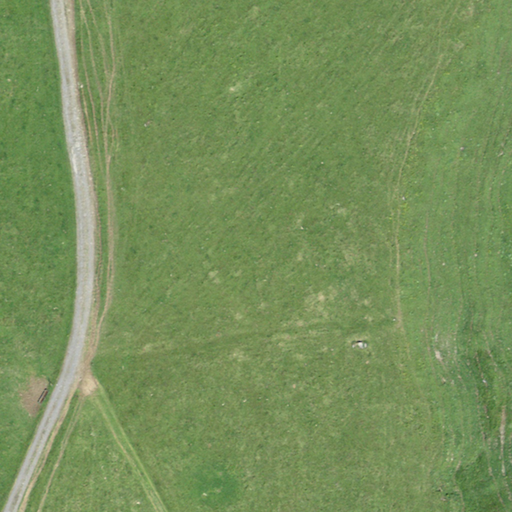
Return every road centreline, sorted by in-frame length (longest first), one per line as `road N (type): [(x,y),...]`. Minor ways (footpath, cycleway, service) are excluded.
road 1 (track): [(59,0),(86,218),(74,358)]
road 2 (track): [(74,358),(156,511)]
road 3 (track): [(74,358),(10,511)]
